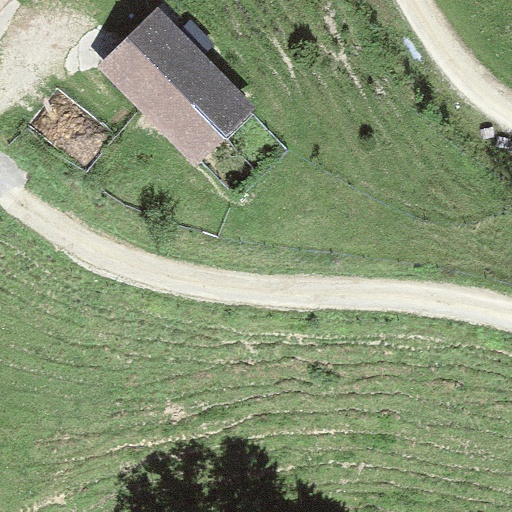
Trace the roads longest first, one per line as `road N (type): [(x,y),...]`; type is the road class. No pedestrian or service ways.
road 1 (track): [(0,187),(90,240),(186,280),(511,314)]
road 2 (track): [(511,111),(456,64),(413,0)]
